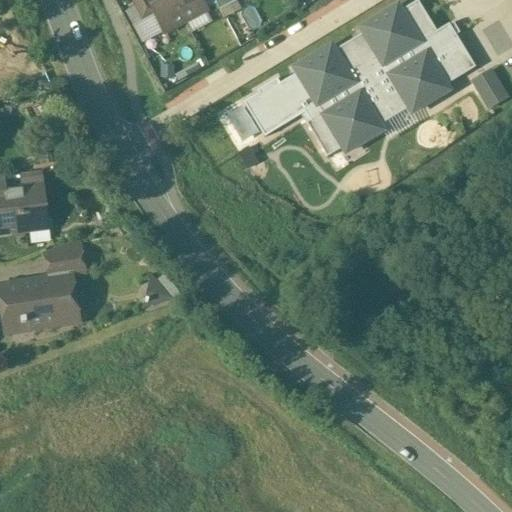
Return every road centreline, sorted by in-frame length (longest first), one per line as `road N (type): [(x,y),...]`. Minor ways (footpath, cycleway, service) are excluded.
road 1 (secondary): [(112,145),(224,299),(479,511)]
road 2 (unclassified): [(112,145),(363,0)]
road 3 (secondary): [(55,0),(112,145)]
